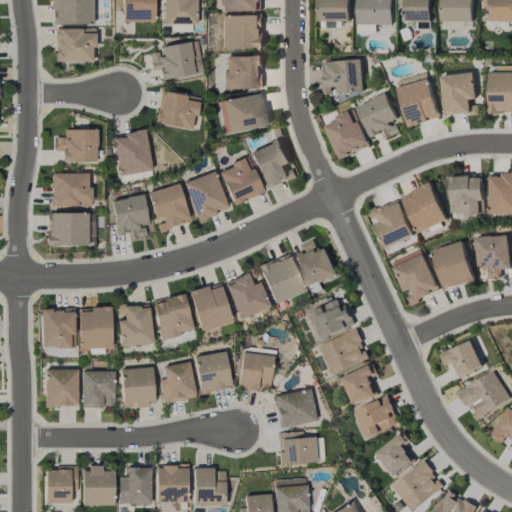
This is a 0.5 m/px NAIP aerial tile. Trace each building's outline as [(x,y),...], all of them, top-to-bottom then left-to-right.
[(91,0),(51,0),(52,24),(92,23),(91,0)] [(121,0),(122,22),(154,21),(153,0),(121,0)] [(162,0),(162,24),(195,25),(195,0),(162,0)] [(221,0),(222,12),(261,11),(260,0),(221,0)] [(318,0),(318,21),(350,22),(350,0),(318,0)] [(392,24),(392,0),(356,0),(356,25),(392,24)] [(431,22),(431,0),(398,0),(399,8),(405,8),(405,21),(431,22)] [(473,21),(472,0),(441,0),(441,21),(473,21)] [(511,0),(482,0),(483,8),(489,8),(489,21),(511,21),(511,0)] [(222,49),(262,48),(262,15),(221,16),(222,49)] [(376,25),(357,25),(358,34),(376,33),(376,25)] [(91,61),(91,47),(95,47),(95,28),(55,28),(55,61),(91,61)] [(159,46),(159,51),(148,53),(151,70),(159,69),(160,79),(201,73),(196,40),(159,46)] [(223,56),(224,89),(260,88),(259,55),(223,56)] [(361,58),(321,62),(325,95),(334,94),(364,91),(361,58)] [(476,99),(473,72),(440,76),(445,116),(474,113),(473,99),(476,99)] [(511,72),(489,72),(489,113),(511,112),(511,72)] [(439,118),(427,73),(396,81),(408,127),(439,118)] [(188,95),(159,91),(154,123),(192,129),(197,97),(188,95)] [(269,125),(265,104),(261,105),(259,93),(218,100),(224,133),(269,125)] [(399,132),(395,122),(398,120),(386,93),(356,106),(370,138),(381,134),(384,139),(399,132)] [(338,158),(369,146),(359,121),(354,123),(350,113),(324,123),(338,158)] [(61,162),(96,162),(95,129),(64,129),(64,137),(54,137),(54,151),(61,151),(61,162)] [(150,171),(144,130),(112,135),(118,175),(150,171)] [(265,189),(295,177),(279,139),(250,151),(265,189)] [(261,193),(246,158),(217,170),(233,205),(261,193)] [(195,220),(226,210),(214,172),(183,182),(195,220)] [(511,214),(511,172),(489,173),(490,214),(511,214)] [(87,174),(51,173),(50,206),(90,207),(90,186),(87,186),(87,174)] [(450,176),(451,215),(480,213),(480,202),(483,201),(482,175),(450,176)] [(447,221),(431,183),(401,196),(417,233),(447,221)] [(147,192),(154,221),(155,221),(158,230),(188,223),(178,184),(147,192)] [(147,223),(141,194),(109,200),(116,234),(127,232),(128,239),(145,236),(142,224),(147,223)] [(383,249),(413,237),(399,200),(368,212),(372,222),(373,221),(383,249)] [(86,245),(87,213),(46,212),(46,245),(86,245)] [(511,269),(507,234),(474,238),(478,267),(485,266),(487,278),(501,277),(500,270),(511,269)] [(326,248),(318,251),(313,239),(299,245),(302,252),(293,256),(307,288),(337,275),(326,248)] [(474,280),(462,241),(431,250),(443,290),(474,280)] [(439,292),(421,250),(391,262),(404,295),(405,294),(409,304),(439,292)] [(303,290),(287,253),(257,266),(273,303),(303,290)] [(269,306),(258,282),(252,285),(247,272),(223,283),(238,319),(269,306)] [(231,322),(219,282),(188,292),(200,331),(231,322)] [(159,340),(179,336),(178,332),(191,329),(183,294),(151,300),(159,340)] [(348,309),(343,312),(337,299),(309,312),(321,339),(354,324),(348,309)] [(151,344),(149,304),(117,306),(118,317),(117,317),(118,346),(151,344)] [(77,308),(78,348),(110,348),(110,307),(77,308)] [(74,334),(73,308),(39,310),(41,347),(69,346),(69,334),(74,334)] [(331,375),(369,358),(356,329),(318,346),(331,375)] [(473,342),(439,352),(443,366),(453,363),(457,377),(481,369),(473,342)] [(224,351),(193,356),(198,393),(229,388),(224,351)] [(239,353),(236,389),(257,391),(257,386),(269,387),(271,356),(239,353)] [(188,362),(161,367),(163,378),(158,379),(162,402),(194,397),(188,362)] [(368,378),(377,374),(372,364),(340,377),(352,405),(376,395),(368,378)] [(121,406),(152,405),(151,367),(119,368),(121,406)] [(76,369),(43,369),(43,406),(76,406),(76,369)] [(113,370),(80,371),(80,407),(113,407),(113,370)] [(510,399),(492,370),(457,393),(475,421),(510,399)] [(272,395),(278,428),(315,421),(308,388),(272,395)] [(399,424),(388,396),(355,409),(366,437),(399,424)] [(504,437),(511,441),(511,410),(505,408),(491,438),(502,443),(504,437)] [(301,437),(301,432),(277,432),(278,463),(314,463),(314,437),(301,437)] [(375,453),(393,476),(413,461),(402,447),(409,441),(402,432),(375,453)] [(390,486),(411,511),(443,486),(423,460),(390,486)] [(43,503),(70,503),(70,488),(76,488),(76,466),(55,465),(55,470),(44,470),(43,503)] [(155,465),(154,501),(186,502),(187,465),(155,465)] [(112,470),(101,471),(101,467),(80,467),(81,505),(113,505),(112,470)] [(118,503),(149,504),(150,467),(126,467),(125,477),(118,477),(118,503)] [(192,468),(192,505),(224,505),(224,469),(192,468)] [(273,484),(274,511),(306,511),(306,483),(273,484)] [(434,511),(472,511),(476,507),(448,490),(434,511)] [(269,511),(269,494),(243,495),(244,508),(239,508),(238,511),(269,511)] [(358,511),(353,501),(330,511),(358,511)]
